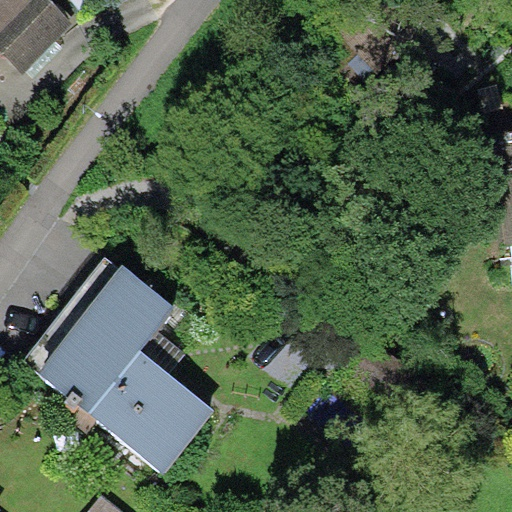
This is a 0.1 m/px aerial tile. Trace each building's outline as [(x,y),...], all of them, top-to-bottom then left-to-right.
[(64,31),(30,0),(0,0),(0,71),(13,84),(64,31)] [(90,0),(60,0),(72,14),(90,0)] [(511,138),(473,143),(488,258),(511,255),(511,138)] [(166,321),(105,276),(27,381),(165,483),(211,422),(160,385),(178,361),(151,340),(166,321)] [(423,392),(356,343),(335,371),(402,420),(423,392)] [(109,511),(97,501),(87,511),(109,511)]
